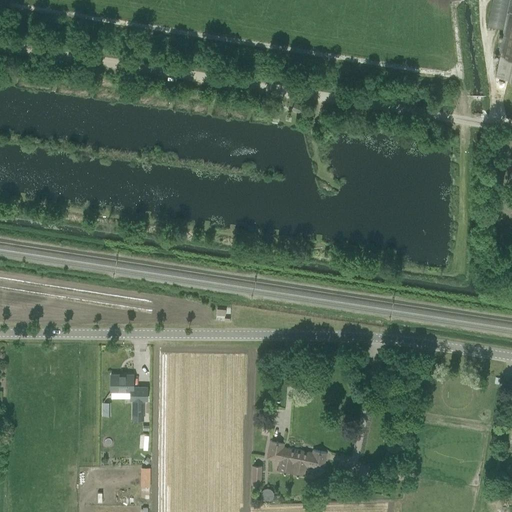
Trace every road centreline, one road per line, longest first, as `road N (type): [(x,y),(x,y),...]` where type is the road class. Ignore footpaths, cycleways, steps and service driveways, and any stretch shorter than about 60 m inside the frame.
road 1 (track): [(0,48),(496,125),(492,71),(502,0)]
road 2 (track): [(453,0),(457,72),(18,4)]
road 3 (tertiary): [(511,357),(379,338),(0,333)]
